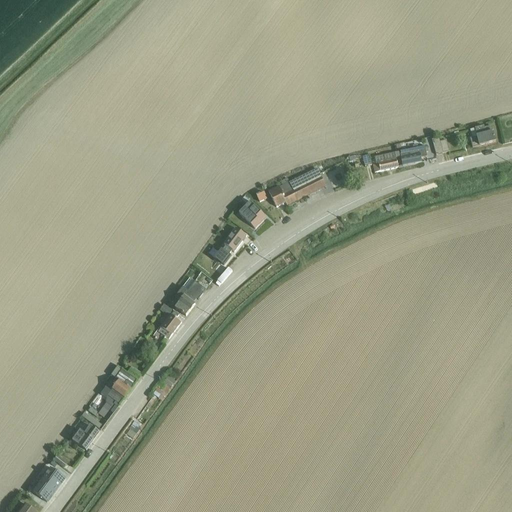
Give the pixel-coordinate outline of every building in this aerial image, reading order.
[(472,139),(470,139),(473,149),(496,143),(492,127),(485,129),(484,127),(470,131),(472,139)] [(443,155),(440,143),(439,139),(432,141),(436,156),(443,155)] [(447,141),(440,143),(443,155),(450,153),(447,141)] [(425,147),(395,154),(397,159),(401,159),(403,167),(422,163),(421,159),(427,158),(428,149),(426,150),(425,147)] [(397,159),(395,154),(370,159),(369,156),(363,157),(366,168),(373,166),(375,174),(399,169),(397,159)] [(329,168),(336,190),(352,185),(346,163),(329,168)] [(279,186),(268,192),(277,209),(286,204),(287,207),(326,187),(317,170),(290,184),(288,179),(281,183),(283,186),(280,188),(279,186)] [(248,195),(244,199),(249,204),(241,213),(258,229),(270,216),(248,195)] [(227,242),(219,252),(223,255),(224,253),(231,258),(247,237),(236,229),(229,238),(227,236),(224,240),(227,242)] [(183,288),(179,293),(194,305),(206,291),(196,283),(189,292),(183,288)] [(194,305),(179,293),(175,299),(181,303),(176,310),(186,318),(196,306),(194,305)] [(170,318),(159,333),(169,340),(182,324),(177,320),(180,316),(165,305),(160,311),(170,318)] [(109,405),(104,413),(107,415),(114,405),(119,408),(138,382),(118,368),(112,376),(116,379),(113,384),(110,382),(104,390),(110,394),(107,399),(109,405)] [(132,368),(128,374),(138,382),(143,376),(132,368)] [(161,382),(154,395),(159,399),(164,392),(167,394),(175,384),(172,381),(176,376),(172,373),(164,384),(161,382)] [(92,408),(89,412),(97,418),(100,415),(92,408)] [(81,431),(73,442),(87,452),(100,434),(91,427),(85,435),(81,431)] [(64,469),(68,464),(58,456),(54,462),(64,469)] [(68,464),(64,469),(70,474),(74,469),(68,464)] [(35,490),(53,501),(69,477),(51,465),(35,490)]
